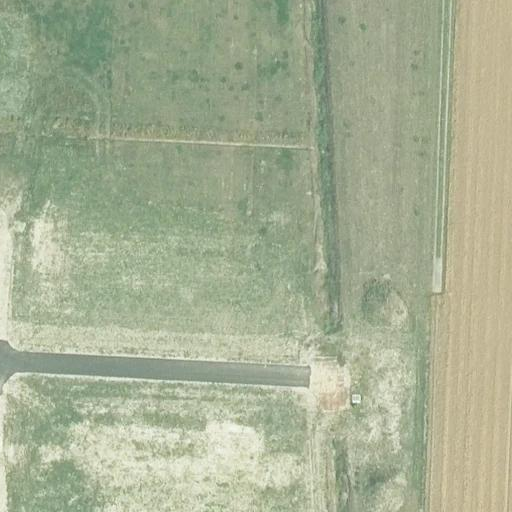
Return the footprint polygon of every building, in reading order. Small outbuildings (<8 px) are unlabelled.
[(112,0),(71,0),(72,13),(113,11),(112,0)] [(261,0),(222,0),(223,20),(262,18),(261,0)] [(165,1),(153,1),(153,9),(165,9),(165,1)] [(377,1),(338,3),(339,23),(378,21),(377,1)] [(432,7),(422,7),(423,19),(433,19),(432,7)] [(165,9),(153,9),(154,17),(166,17),(165,9)] [(182,10),(172,10),(172,23),(182,22),(182,10)] [(113,11),(72,13),(73,29),(114,27),(113,11)] [(262,18),(223,20),(224,41),(263,39),(262,18)] [(433,19),(423,19),(423,31),(433,31),(433,19)] [(378,21),(339,23),(340,44),(379,43),(378,21)] [(182,22),(172,23),(173,35),(183,34),(182,22)] [(114,27),(73,29),(74,45),(114,43),(114,27)] [(166,32),(154,33),(155,41),(167,40),(166,32)] [(263,39),(224,41),(225,61),(264,59),(263,39)] [(167,40),(155,41),(155,48),(167,48),(167,40)] [(114,43),(74,45),(75,60),(115,58),(114,43)] [(184,51),(174,51),(174,64),(184,63),(184,51)] [(115,58),(75,60),(75,76),(116,74),(115,58)] [(264,59),(225,61),(226,82),(265,80),(264,59)] [(168,63),(156,64),(156,72),(168,71),(168,63)] [(184,63),(174,64),(175,76),(185,75),(184,63)] [(384,66),(345,68),(346,89),(385,87),(384,66)] [(168,71),(156,72),(157,80),(169,79),(168,71)] [(435,72),(425,73),(426,85),(436,84),(435,72)] [(116,74),(75,76),(76,91),(119,89),(119,88),(117,89),(116,74)] [(436,84),(426,85),(426,97),(437,96),(436,84)] [(385,87),(346,89),(347,109),(386,107),(385,87)] [(119,89),(76,91),(76,93),(79,93),(79,107),(120,105),(119,89)] [(169,94),(157,95),(158,103),(170,102),(169,94)] [(170,102),(158,103),(158,111),(170,110),(170,102)] [(271,103),(232,105),(233,127),(272,125),(271,103)] [(120,105),(79,107),(80,122),(121,121),(120,105)] [(386,107),(347,109),(348,130),(387,128),(386,107)] [(437,113),(427,113),(428,126),(438,125),(437,113)] [(187,116),(177,117),(177,129),(188,129),(187,116)] [(121,121),(80,122),(81,138),(122,136),(121,121)] [(272,125),(233,127),(234,147),(273,145),(272,125)] [(438,125),(428,126),(428,138),(439,137),(438,125)] [(171,126),(159,126),(159,134),(171,134),(171,126)] [(387,128),(348,130),(349,150),(388,148),(387,128)] [(188,129),(177,129),(178,141),(188,141),(188,129)] [(171,134),(159,134),(160,142),(172,141),(171,134)] [(122,136),(81,138),(82,155),(122,153),(122,136)] [(273,145),(234,147),(235,167),(273,165),(273,145)] [(388,148),(349,150),(350,170),(389,168),(388,148)] [(439,154),(429,154),(430,166),(440,166),(439,154)] [(190,157),(180,158),(180,170),(190,169),(190,157)] [(273,165),(235,167),(236,188),(274,186),(273,165)] [(440,166),(430,166),(430,179),(441,178),(440,166)] [(389,168),(350,170),(351,191),(390,189),(389,168)] [(190,169),(180,170),(181,182),(191,182),(190,169)] [(274,186),(236,188),(236,208),(275,206),(274,186)] [(390,189),(351,191),(352,211),(391,209),(390,189)] [(441,195),(431,195),(432,207),(442,207),(441,195)] [(192,198),(182,199),(182,211),(192,210),(192,198)] [(275,206),(236,208),(238,229),(277,227),(275,206)] [(442,207),(432,207),(432,220),(442,219),(442,207)] [(391,209),(352,211),(353,232),(392,231),(391,209)] [(192,210),(182,211),(183,223),(193,222),(192,210)] [(41,234),(41,244),(53,245),(53,235),(41,234)] [(144,234),(143,244),(155,244),(156,235),(144,234)] [(156,235),(155,244),(167,245),(167,235),(156,235)] [(62,236),(61,246),(73,246),(74,236),(62,236)] [(74,236),(73,246),(85,247),(86,237),(74,236)] [(103,238),(102,248),(114,248),(114,238),(103,238)] [(114,238),(114,248),(126,249),(126,239),(114,238)] [(184,242),(184,252),(196,253),(196,243),(184,242)] [(196,243),(196,253),(207,253),(208,243),(196,243)] [(225,244),(224,254),(236,255),(237,245),(225,244)] [(237,245),(236,255),(248,255),(249,246),(237,245)] [(257,246),(257,256),(269,256),(269,246),(257,246)] [(370,252),(369,262),(381,263),(382,253),(370,252)] [(382,253),(381,263),(393,263),(394,253),(382,253)] [(411,254),(410,264),(422,265),(423,255),(411,254)] [(423,255),(422,265),(434,265),(435,255),(423,255)] [(451,256),(451,266),(463,267),(463,257),(451,256)] [(463,257),(463,267),(475,268),(475,258),(463,257)] [(28,283),(26,322),(49,323),(51,284),(28,283)] [(51,284),(49,323),(69,324),(71,285),(51,284)] [(71,285),(69,324),(90,325),(92,286),(71,285)] [(92,286),(90,325),(110,326),(112,287),(92,286)] [(112,287),(110,326),(131,327),(133,288),(112,287)] [(133,288),(131,327),(151,328),(153,289),(133,288)] [(153,289),(151,328),(171,329),(173,290),(153,289)] [(173,290),(171,329),(192,330),(194,291),(173,290)] [(194,291),(192,330),(212,331),(214,292),(194,291)] [(214,292),(212,331),(232,332),(234,293),(214,292)] [(234,293),(232,332),(253,333),(255,294),(234,293)] [(255,294),(253,333),(276,334),(277,295),(255,294)] [(356,300),(354,339),(377,340),(379,301),(356,300)] [(379,301),(377,340),(398,341),(400,302),(379,301)] [(400,302),(398,341),(418,342),(420,304),(400,302)] [(420,304),(418,342),(439,344),(441,305),(420,304)] [(441,305),(439,344),(459,345),(461,306),(441,305)] [(461,306),(459,345),(482,346),(484,307),(461,306)] [(80,446),(54,448),(55,473),(79,472),(79,485),(105,484),(102,440),(80,441),(80,446)] [(77,511),(71,511),(113,511),(112,496),(76,498),(77,511)]
